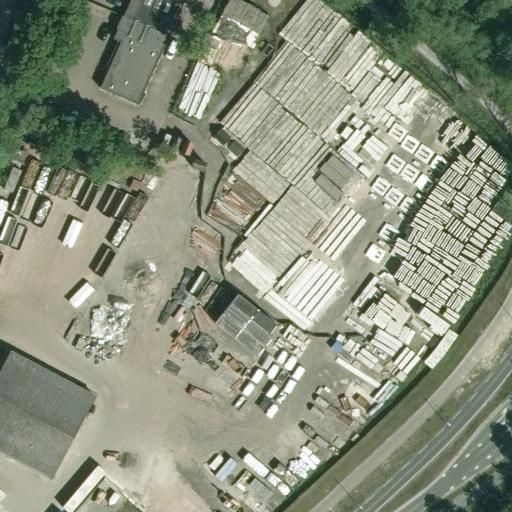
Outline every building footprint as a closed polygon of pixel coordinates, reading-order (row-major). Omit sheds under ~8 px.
[(138,106),(184,0),(130,0),(113,40),(121,43),(100,89),(138,106)] [(254,179),(261,155),(249,152),(242,176),(254,179)] [(222,198),(223,175),(210,174),(209,198),(222,198)] [(31,252),(49,243),(39,223),(21,231),(31,252)] [(96,395),(10,350),(0,369),(0,452),(50,478),(96,395)] [(345,404),(357,414),(364,406),(352,396),(345,404)]
